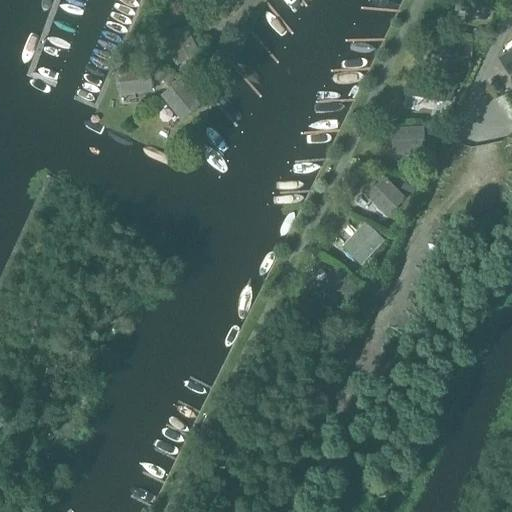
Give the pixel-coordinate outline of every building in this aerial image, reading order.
[(196,0),(212,12),(221,1),(219,0),(196,0)] [(455,0),(455,12),(490,14),(491,0),(455,0)] [(179,69),(201,57),(186,27),(164,39),(179,69)] [(480,43),(483,34),(473,31),(470,40),(480,43)] [(422,60),(471,60),(471,48),(422,48),(422,60)] [(511,53),(500,61),(510,79),(511,78),(511,53)] [(191,65),(180,70),(186,81),(197,76),(191,65)] [(121,97),(153,93),(150,70),(119,73),(121,97)] [(161,83),(165,75),(157,71),(153,79),(161,83)] [(461,79),(453,71),(447,78),(455,86),(461,79)] [(170,86),(174,78),(166,74),(162,82),(170,86)] [(182,122),(202,106),(182,80),(162,97),(182,122)] [(447,105),(450,90),(410,82),(407,97),(447,105)] [(440,136),(443,128),(432,124),(431,130),(430,133),(431,133),(440,136)] [(393,144),(430,142),(429,128),(392,130),(393,144)] [(388,218),(406,199),(383,175),(364,194),(388,218)] [(407,192),(412,182),(401,177),(396,187),(407,192)] [(365,267),(389,242),(369,223),(345,249),(365,267)] [(347,312),(366,292),(341,268),(322,288),(347,312)] [(359,269),(353,276),(360,283),(367,276),(359,269)] [(334,319),(329,330),(336,334),(341,323),(334,319)]
